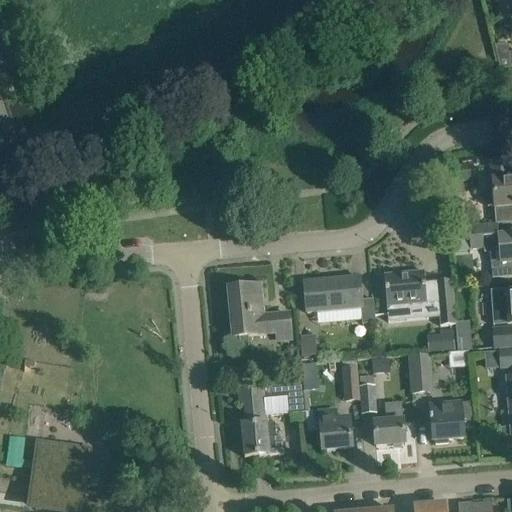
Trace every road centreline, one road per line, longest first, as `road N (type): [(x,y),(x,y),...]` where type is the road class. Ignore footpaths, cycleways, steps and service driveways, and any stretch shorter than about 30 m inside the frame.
road 1 (residential): [(186,252),(345,240),(382,216),(438,143),(511,124)]
road 2 (unclassified): [(211,505),(511,478)]
road 3 (unclassified): [(211,505),(186,252)]
road 4 (residential): [(0,267),(186,252)]
